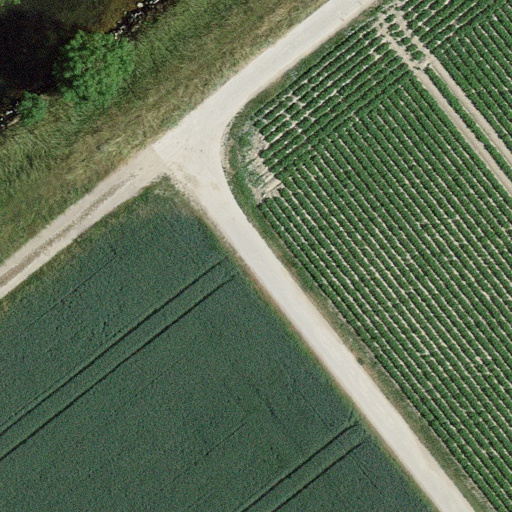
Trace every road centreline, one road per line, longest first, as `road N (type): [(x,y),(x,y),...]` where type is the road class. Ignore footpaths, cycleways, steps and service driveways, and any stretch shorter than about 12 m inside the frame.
road 1 (track): [(460,511),(229,219),(193,146),(229,95),(353,0)]
road 2 (track): [(193,146),(103,193),(0,283)]
